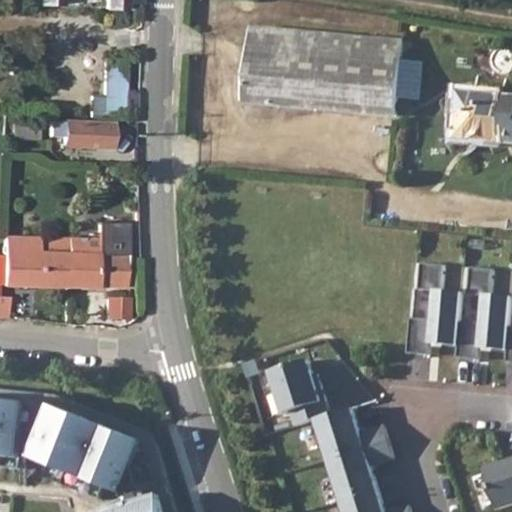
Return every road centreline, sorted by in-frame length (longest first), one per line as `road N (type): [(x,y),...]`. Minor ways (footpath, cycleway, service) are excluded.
road 1 (tertiary): [(180,353),(164,277),(158,0)]
road 2 (unclassified): [(0,340),(180,353)]
road 3 (residential): [(511,412),(467,408),(435,416),(421,436),(420,463),(435,511)]
road 4 (tertiary): [(229,511),(180,353)]
